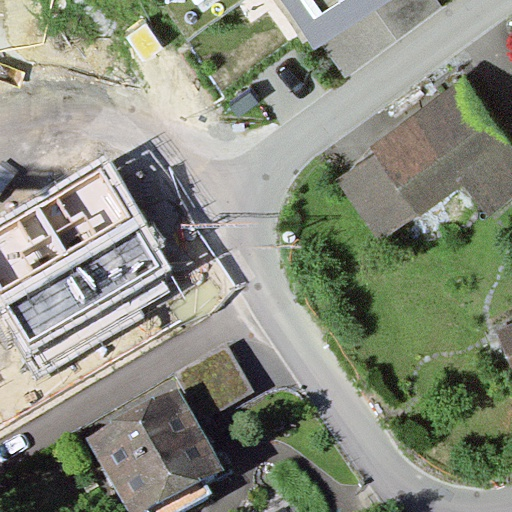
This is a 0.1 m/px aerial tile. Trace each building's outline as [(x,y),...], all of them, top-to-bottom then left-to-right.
[(374,0),(285,0),(315,42),(374,0)] [(511,136),(473,78),(378,141),(425,210),(472,179),(492,210),(511,196),(511,136)] [(159,264),(102,168),(0,227),(0,287),(31,340),(159,264)] [(228,344),(171,376),(201,429),(258,397),(228,344)] [(177,400),(84,452),(118,511),(172,511),(224,483),(177,400)]
